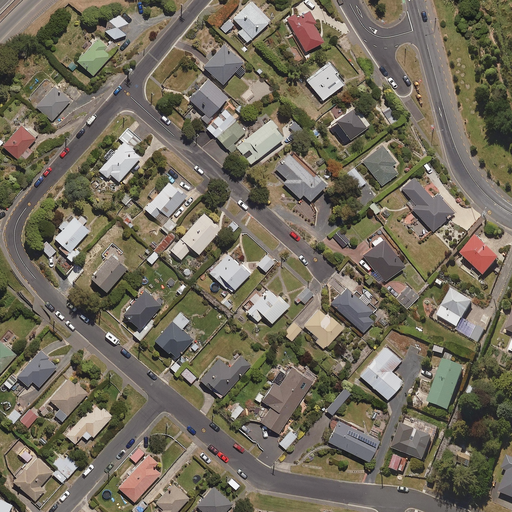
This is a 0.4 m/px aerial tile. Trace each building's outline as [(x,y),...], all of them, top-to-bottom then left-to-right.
[(241,27),(236,31),(246,41),(268,18),(249,0),(247,0),(246,1),(245,0),(230,16),(241,27)] [(292,11),(284,17),(304,50),(321,40),(310,22),(313,20),(305,9),(295,15),(292,11)] [(108,20),(105,32),(115,40),(127,36),(129,24),(120,16),(108,20)] [(226,18),(218,26),(223,31),(231,23),(226,18)] [(98,38),(77,62),(94,76),(111,56),(104,51),(108,47),(98,38)] [(219,41),(199,64),(221,83),(233,69),(239,75),(244,69),(238,64),(241,60),(219,41)] [(326,60),(304,80),(321,98),(340,81),(330,70),(332,67),(326,60)] [(225,96),(204,75),(185,95),(207,116),(225,96)] [(55,86),(36,107),(52,121),(60,112),(64,114),(68,109),(66,107),(71,101),(55,86)] [(336,122),(331,126),(344,143),(368,124),(353,105),(335,120),(336,122)] [(222,107),(204,127),(214,136),(232,117),(222,107)] [(266,115),(233,145),(248,163),(279,136),(271,126),(274,124),(266,115)] [(214,136),(224,147),(243,130),(233,119),(214,136)] [(302,128),(294,120),(286,127),(294,135),(302,128)] [(22,126),(3,148),(17,160),(18,159),(23,163),(33,152),(28,149),(36,140),(35,139),(39,134),(32,128),(29,132),(22,126)] [(120,139),(95,169),(104,177),(107,174),(117,182),(139,156),(131,149),(139,139),(126,128),(117,137),(120,139)] [(379,144),(360,160),(381,184),(396,171),(389,164),(393,161),(379,144)] [(285,151),(271,166),(283,177),(280,181),(297,196),(300,192),(307,199),(322,182),(311,172),(310,173),(285,151)] [(364,181),(352,167),(345,172),(357,187),(364,181)] [(410,208),(431,230),(452,210),(435,193),(431,197),(411,176),(399,187),(414,204),(410,208)] [(139,207),(167,231),(175,222),(166,215),(184,194),(173,185),(172,186),(164,179),(139,207)] [(132,198),(126,193),(120,200),(125,205),(132,198)] [(167,248),(178,257),(188,246),(196,254),(218,227),(199,211),(167,248)] [(128,213),(122,220),(127,225),(134,218),(128,213)] [(55,246),(63,254),(87,229),(81,224),(85,220),(80,215),(75,220),(71,215),(64,222),(61,219),(55,225),(58,228),(50,236),(58,244),(55,246)] [(175,236),(170,231),(156,248),(161,252),(175,236)] [(474,236),(458,253),(482,275),(498,258),(474,236)] [(380,238),(361,254),(383,281),(403,264),(380,238)] [(44,240),(38,246),(47,256),(54,250),(44,240)] [(159,255),(154,251),(147,259),(152,263),(159,255)] [(107,253),(86,276),(103,291),(124,267),(107,253)] [(208,271),(224,287),(227,284),(232,288),(248,272),(237,262),(236,263),(225,253),(208,271)] [(263,253),(255,263),(263,271),(272,261),(263,253)] [(75,261),(63,274),(72,283),(85,271),(75,261)] [(416,294),(405,285),(394,298),(405,307),(416,294)] [(299,299),(304,303),(312,293),(304,286),(293,299),(296,302),(299,299)] [(327,302),(361,331),(371,319),(365,314),(370,309),(344,286),(338,293),(337,291),(327,302)] [(142,288),(119,312),(136,328),(143,321),(162,300),(156,295),(153,299),(142,288)] [(245,310),(255,320),(261,314),(269,322),(287,304),(276,293),(273,296),(265,288),(245,310)] [(440,307),(436,315),(456,327),(461,318),(471,302),(449,289),(439,307),(440,307)] [(315,307),(301,324),(317,337),(314,341),(322,347),(324,344),(325,345),(342,326),(328,314),(326,316),(315,307)] [(511,307),(503,330),(511,332),(511,349),(511,350),(511,307)] [(187,319),(177,310),(151,339),(165,352),(167,350),(174,357),(191,338),(180,328),(187,319)] [(143,321),(136,328),(132,333),(139,340),(154,322),(150,318),(146,323),(143,321)] [(475,326),(461,318),(456,327),(455,329),(477,342),(484,330),(476,325),(475,326)] [(281,333),(290,340),(300,328),(291,321),(281,333)] [(0,341),(0,370),(14,353),(0,341)] [(381,344),(356,374),(385,398),(401,380),(388,369),(398,358),(381,344)] [(36,347),(12,374),(24,385),(29,379),(37,386),(54,366),(45,358),(47,356),(36,347)] [(216,356),(197,378),(218,397),(220,394),(221,395),(248,363),(238,354),(227,366),(216,356)] [(180,356),(169,367),(175,373),(186,362),(180,356)] [(462,368),(441,360),(425,402),(446,410),(462,368)] [(178,373),(189,383),(195,376),(184,366),(178,373)] [(268,406),(258,421),(275,432),(310,380),(289,366),(277,385),(271,381),(258,400),(268,406)] [(0,381),(0,382),(6,387),(14,379),(8,373),(0,381)] [(64,376),(44,398),(56,409),(52,413),(60,420),(85,392),(73,381),(71,382),(64,376)] [(468,387),(464,395),(474,400),(478,392),(468,387)] [(350,393),(344,388),(326,410),(332,415),(350,393)] [(90,402),(62,434),(72,443),(80,434),(85,439),(89,435),(91,437),(111,415),(101,406),(98,409),(90,402)] [(234,422),(244,409),(236,403),(227,416),(234,422)] [(12,408),(4,417),(11,423),(18,414),(12,408)] [(26,408),(16,419),(25,427),(35,415),(26,408)] [(334,418),(323,439),(365,460),(376,439),(334,418)] [(297,436),(291,430),(279,443),(286,449),(297,436)] [(403,439),(398,452),(420,460),(429,436),(415,431),(411,442),(403,439)] [(462,449),(451,444),(442,468),(451,472),(455,462),(468,467),(471,458),(460,454),(462,449)] [(138,447),(128,457),(134,462),(144,452),(138,447)] [(115,486),(132,501),(158,472),(151,466),(155,461),(145,452),(115,486)] [(58,454),(50,462),(55,466),(65,475),(66,476),(77,464),(66,453),(62,458),(58,454)] [(38,483),(51,469),(34,454),(24,465),(22,463),(10,476),(34,498),(43,488),(38,483)] [(392,455),(388,468),(395,471),(400,458),(392,455)] [(511,459),(505,457),(500,469),(505,471),(497,492),(511,498),(511,459)] [(61,480),(65,475),(55,466),(51,471),(61,480)] [(160,508),(157,511),(173,511),(187,497),(170,482),(153,502),(160,508)] [(210,484),(193,504),(201,511),(222,511),(231,502),(210,484)] [(0,496),(0,511),(10,511),(12,510),(9,508),(11,503),(0,496)] [(30,498),(24,505),(31,511),(34,511),(39,507),(30,498)] [(130,511),(131,511),(138,511),(146,504),(140,499),(130,511)]
